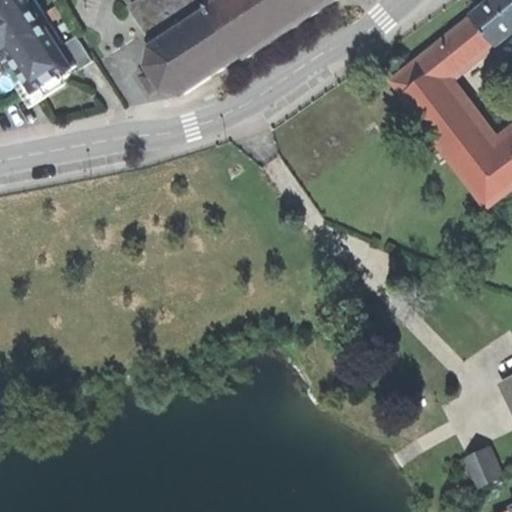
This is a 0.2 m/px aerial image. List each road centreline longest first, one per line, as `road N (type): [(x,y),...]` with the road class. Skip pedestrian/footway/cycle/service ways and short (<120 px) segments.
road 1 (tertiary): [(0,164),(191,125),(302,73),(404,0)]
road 2 (unknown): [(506,410),(460,388),(407,342),(240,102)]
